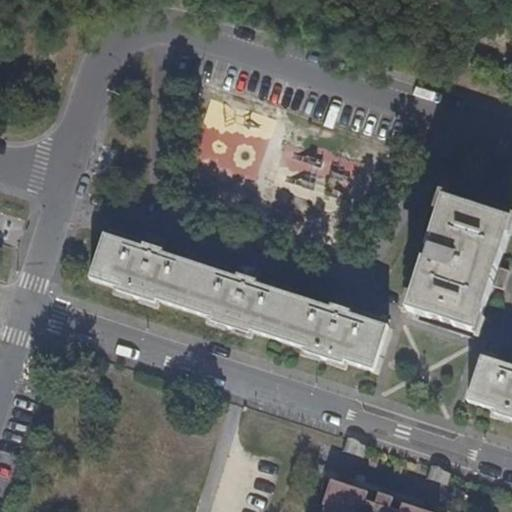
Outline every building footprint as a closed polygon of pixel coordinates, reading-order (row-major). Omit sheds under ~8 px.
[(494,287),(500,268),(511,228),(511,220),(445,200),(429,250),(432,251),(428,262),(426,262),(410,311),(479,333),(494,287)] [(510,272),(500,268),(494,287),(504,290),(510,272)] [(248,269),(244,282),(258,286),(262,273),(248,269)] [(244,282),(228,329),(251,335),(252,332),(310,351),(309,355),(325,360),(325,359),(346,365),(347,363),(368,369),(382,326),(351,316),(333,310),(258,286),(244,282)] [(337,297),(333,310),(351,316),(355,303),(337,297)] [(389,328),(382,326),(368,369),(375,371),(389,328)] [(470,402),(496,411),(511,368),(484,359),(470,402)] [(511,368),(496,411),(498,411),(498,416),(511,420),(511,368)] [(326,511),(351,511),(360,492),(327,482),(318,506),(328,510),(326,511)] [(360,492),(351,511),(421,511),(405,507),(403,511),(397,511),(392,510),(394,503),(394,501),(381,496),(380,499),(378,506),(366,502),(369,495),(360,492)] [(380,499),(369,495),(366,502),(378,506),(380,499)] [(397,511),(403,511),(405,507),(394,503),(392,510),(397,511)]
